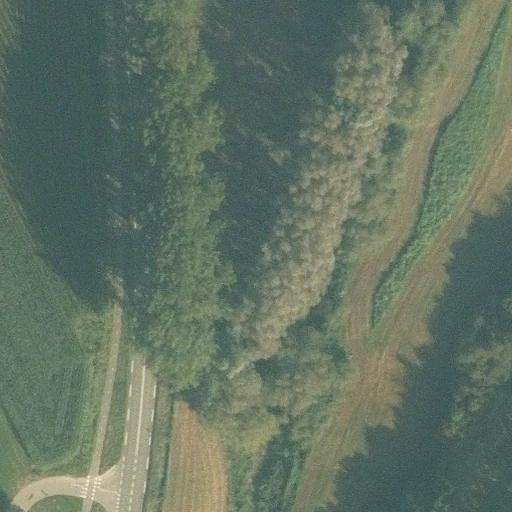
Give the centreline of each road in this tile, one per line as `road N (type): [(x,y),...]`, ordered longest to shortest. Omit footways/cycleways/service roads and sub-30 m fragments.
road 1 (secondary): [(131,496),(147,221),(134,0)]
road 2 (track): [(452,511),(511,370)]
road 3 (unclassified): [(18,511),(41,488),(61,485),(131,496)]
